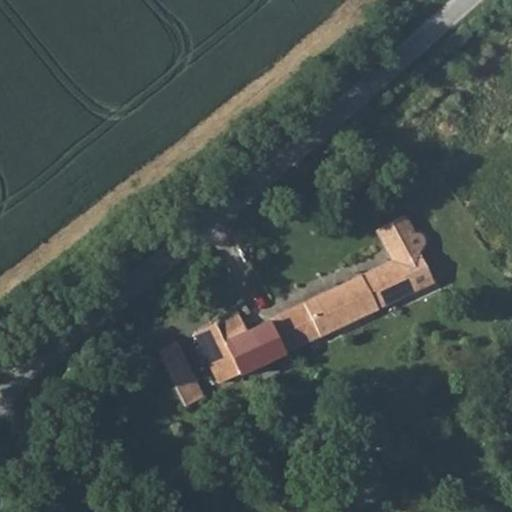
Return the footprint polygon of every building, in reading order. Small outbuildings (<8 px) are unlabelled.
[(433,284),(417,250),(422,248),(425,243),(422,234),(416,233),(411,235),(402,218),(377,229),(385,247),(391,260),(383,263),(358,275),(375,311),(433,284)] [(377,251),(383,263),(391,260),(385,247),(377,251)] [(375,311),(358,275),(327,290),(343,326),(375,311)] [(176,293),(168,282),(153,295),(163,304),(176,293)] [(281,356),(343,326),(327,290),(265,320),(281,356)] [(238,313),(193,334),(196,338),(209,361),(218,385),(244,373),(228,339),(245,330),(238,313)] [(228,339),(244,373),(281,356),(265,320),(245,330),(228,339)] [(187,405),(208,396),(181,340),(161,350),(187,405)] [(366,472),(346,491),(363,508),(383,489),(366,472)]
